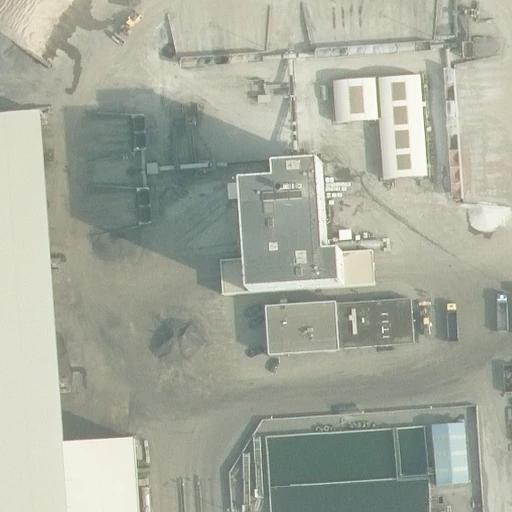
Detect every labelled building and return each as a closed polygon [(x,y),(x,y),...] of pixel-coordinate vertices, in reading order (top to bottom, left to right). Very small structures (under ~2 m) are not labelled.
[(426,177),(419,76),(332,82),(335,124),(378,121),(382,180),(426,177)] [(0,132),(0,511),(141,511),(136,441),(69,446),(47,130),(0,132)] [(245,259),(221,260),(223,295),(375,285),(373,251),(331,253),(326,168),(274,171),(275,185),(240,187),(244,252),(245,259)] [(415,301),(266,310),(269,359),(418,350),(415,301)] [(466,424),(431,427),(435,486),(469,484),(466,424)]
